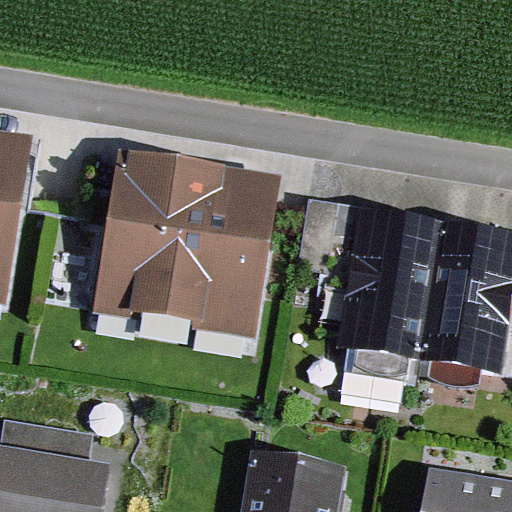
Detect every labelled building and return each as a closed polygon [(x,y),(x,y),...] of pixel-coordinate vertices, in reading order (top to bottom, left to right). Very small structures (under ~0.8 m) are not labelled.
[(25,154),(0,150),(0,296),(3,297),(25,154)] [(273,198),(131,179),(113,311),(255,330),(273,198)] [(441,240),(366,229),(348,351),(422,362),(441,240)] [(511,268),(511,250),(441,240),(422,362),(496,373),(511,268)] [(342,511),(347,478),(258,466),(251,511),(342,511)] [(105,511),(110,485),(1,467),(0,472),(0,511),(105,511)] [(511,511),(511,502),(438,490),(433,511),(511,511)]
